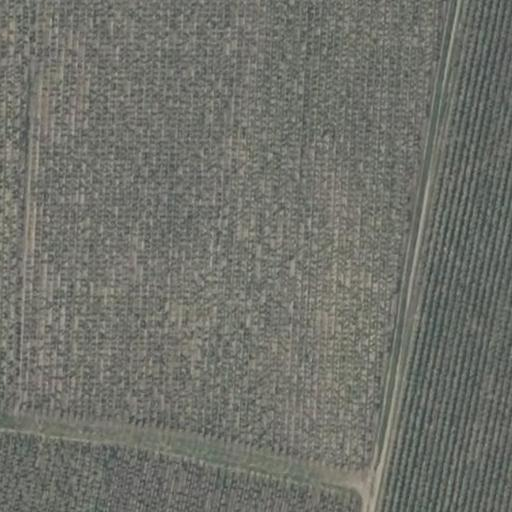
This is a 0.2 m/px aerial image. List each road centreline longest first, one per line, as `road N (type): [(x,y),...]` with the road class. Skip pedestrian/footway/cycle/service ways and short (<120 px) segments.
road 1 (track): [(364,511),(457,0)]
road 2 (track): [(367,493),(0,420)]
